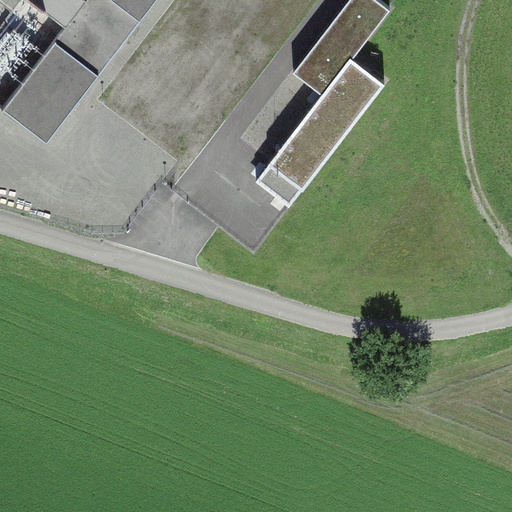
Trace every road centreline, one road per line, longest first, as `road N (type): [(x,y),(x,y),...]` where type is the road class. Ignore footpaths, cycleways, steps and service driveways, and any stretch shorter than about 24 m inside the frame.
road 1 (track): [(0,218),(299,314),(406,339),(511,322)]
road 2 (track): [(511,241),(472,164),(463,107),(476,0)]
